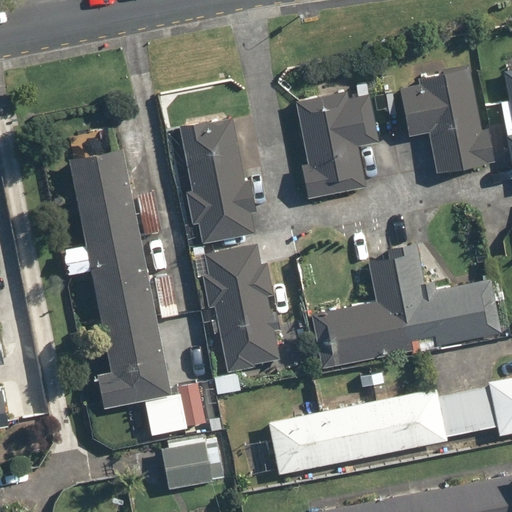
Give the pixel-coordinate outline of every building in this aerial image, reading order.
[(485,126),(473,67),(414,78),(415,84),(394,88),(402,133),(425,129),(434,173),(492,162),(485,126)] [(511,69),(503,71),(511,127),(511,136),(502,138),(506,165),(511,163),(511,69)] [(365,88),(294,99),(305,172),(298,173),(301,197),(362,187),(355,145),(373,142),(365,88)] [(240,180),(228,119),(174,130),(186,191),(179,193),(185,223),(194,221),(199,245),(249,235),(245,215),(252,213),(245,179),(240,180)] [(121,148),(67,159),(108,371),(92,374),(99,408),(165,395),(150,316),(174,311),(167,274),(142,279),(134,233),(157,229),(150,191),(130,195),(121,148)] [(314,368),(497,331),(486,278),(431,290),(429,281),(418,283),(411,245),(366,254),(375,300),(303,314),(314,368)] [(256,248),(198,256),(204,307),(212,305),(221,370),(211,371),(213,387),(234,385),(231,366),(276,360),(272,329),(276,329),(273,310),(264,311),(262,295),(267,294),(263,261),(258,262),(256,248)] [(433,388),(266,420),(276,473),(441,441),(440,436),(491,426),(493,434),(511,430),(511,377),(486,382),(487,387),(434,397),(433,388)] [(0,426),(45,419),(38,379),(0,385),(0,426)] [(190,379),(171,385),(184,428),(203,422),(190,379)] [(157,448),(166,489),(221,477),(213,440),(205,442),(204,438),(157,448)] [(511,511),(511,478),(314,511),(511,511)]
